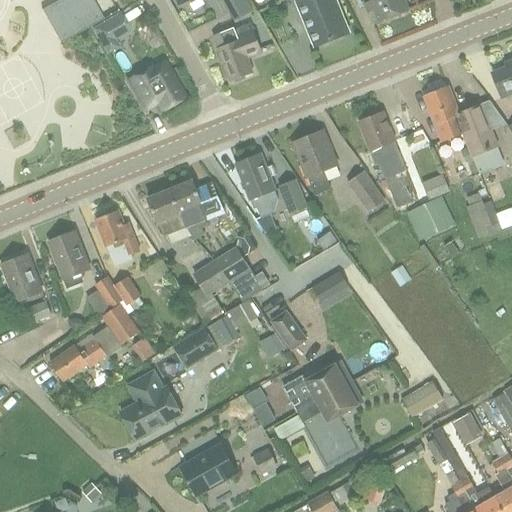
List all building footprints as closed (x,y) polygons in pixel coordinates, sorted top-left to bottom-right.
[(63,0),(52,6),(43,11),(54,33),(60,44),(78,34),(92,27),(103,22),(97,10),(91,0),(63,0)] [(254,10),(248,0),(223,0),(235,21),(254,10)] [(300,0),(298,1),(307,23),(316,46),(322,43),(347,33),(338,10),(334,0),(300,0)] [(367,14),(374,11),(378,22),(407,10),(402,0),(369,0),(370,1),(363,4),(367,14)] [(103,22),(92,27),(100,45),(128,31),(119,14),(103,22)] [(213,35),(231,80),(252,72),(246,57),(261,52),(250,24),(234,30),(233,28),(221,33),(213,35)] [(160,112),(183,98),(163,63),(151,70),(149,66),(128,79),(145,107),(154,102),(160,112)] [(511,66),(495,74),(504,98),(511,94),(511,66)] [(458,114),(459,114),(448,86),(425,95),(436,125),(443,142),(465,134),(464,132),(465,132),(458,114)] [(482,104),(459,114),(458,114),(465,132),(464,132),(465,134),(470,146),(474,155),(499,145),(492,129),(507,123),(491,101),(482,104)] [(370,150),(380,146),(385,160),(378,163),(384,178),(385,177),(397,208),(418,199),(395,140),(383,111),(358,121),(370,150)] [(307,177),(315,196),(332,189),(324,170),(337,164),(323,130),(293,143),(307,177)] [(462,149),(467,161),(475,158),(474,155),(470,146),(462,149)] [(236,163),(251,199),(254,209),(257,208),(260,218),(275,212),(271,202),(279,199),(275,189),(260,153),(236,163)] [(346,182),(368,213),(386,200),(364,170),(346,182)] [(467,207),(479,238),(495,232),(481,197),(488,194),(486,188),(494,184),(489,170),(479,173),(485,188),(478,190),(479,192),(466,197),(470,205),(467,207)] [(291,214),(294,223),(310,216),(309,213),(315,211),(312,203),(308,204),(297,178),(277,187),(289,215),(291,214)] [(193,181),(170,190),(185,226),(188,227),(208,219),(193,181)] [(185,226),(170,190),(148,199),(158,224),(164,237),(168,235),(172,244),(192,236),(188,227),(185,226)] [(407,214),(420,240),(452,226),(440,199),(407,214)] [(134,260),(132,254),(140,252),(129,223),(123,225),(117,211),(95,219),(106,248),(107,247),(114,267),(134,260)] [(84,282),(81,273),(89,270),(75,231),(48,241),(62,280),(64,279),(67,289),(84,282)] [(440,266),(424,244),(420,248),(435,269),(440,266)] [(236,246),(215,260),(229,282),(251,268),(236,246)] [(42,291),(27,253),(0,263),(0,264),(15,302),(42,291)] [(397,262),(407,276),(419,267),(410,253),(397,262)] [(229,282),(215,260),(193,273),(201,287),(187,296),(204,322),(223,309),(212,293),(229,282)] [(345,265),(322,276),(330,293),(353,282),(345,265)] [(123,299),(114,285),(108,276),(94,285),(110,308),(120,301),(123,299)] [(120,301),(128,313),(144,303),(140,297),(142,296),(128,276),(114,285),(123,299),(120,301)] [(128,313),(120,301),(110,308),(111,310),(101,316),(108,326),(121,346),(141,332),(128,313)] [(296,301),(284,309),(303,337),(315,328),(296,301)] [(46,305),(29,311),(34,324),(51,317),(46,305)] [(306,340),(286,312),(272,321),(292,349),(306,340)] [(205,327),(174,346),(188,369),(241,336),(227,314),(205,328),(205,327)] [(54,336),(71,325),(67,318),(50,329),(54,336)] [(268,358),(280,351),(272,335),(260,342),(268,358)] [(107,356),(95,337),(78,349),(76,345),(74,346),(49,363),(62,382),(87,365),(90,368),(107,356)] [(283,386),(297,412),(307,406),(351,382),(339,361),(304,380),(302,376),(283,386)] [(136,441),(181,415),(166,387),(162,389),(153,371),(127,386),(137,403),(120,412),(136,441)] [(246,394),(256,413),(266,408),(264,403),(266,402),(261,394),(275,386),(272,380),(246,394)] [(433,380),(401,399),(412,418),(444,399),(433,380)] [(351,382),(307,406),(297,412),(289,416),(300,434),(288,440),(300,460),(318,451),(306,430),(307,429),(303,421),(313,416),(321,411),(327,422),(362,403),(351,382)] [(511,385),(503,391),(504,392),(509,400),(511,398),(511,385)] [(492,399),(511,431),(511,430),(511,405),(509,400),(504,392),(492,399)] [(458,418),(471,440),(484,432),(472,410),(458,418)] [(442,431),(433,437),(434,439),(448,463),(457,457),(442,431)] [(434,439),(426,443),(455,492),(447,497),(449,501),(444,504),(449,511),(476,511),(475,508),(448,463),(434,439)] [(421,443),(381,467),(386,476),(426,452),(421,443)] [(237,474),(221,445),(181,467),(197,496),(237,474)] [(268,447),(253,455),(261,473),(276,466),(268,447)] [(511,457),(508,452),(500,457),(511,477),(511,457)] [(496,476),(505,491),(495,497),(503,511),(511,511),(511,477),(500,457),(491,462),(498,474),(496,476)] [(300,469),(305,478),(313,474),(308,465),(300,469)] [(329,493),(335,501),(370,481),(364,473),(329,493)] [(466,473),(457,478),(475,508),(476,511),(503,511),(495,497),(484,503),(466,473)] [(372,479),(366,498),(380,502),(386,483),(372,479)] [(92,485),(83,493),(92,502),(100,494),(92,485)] [(335,501),(329,493),(328,490),(307,502),(312,511),(333,511),(339,509),(335,501)] [(438,511),(432,503),(419,511),(438,511)]
